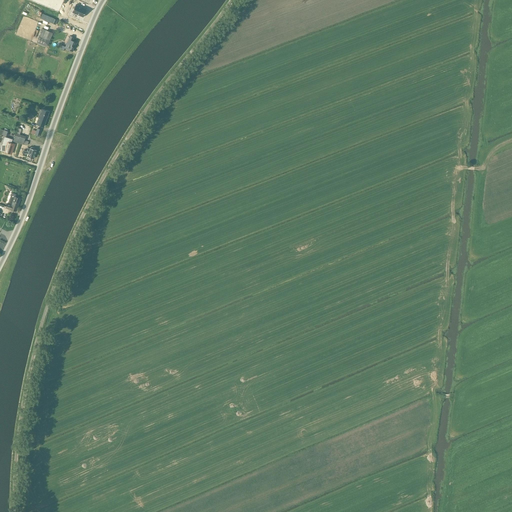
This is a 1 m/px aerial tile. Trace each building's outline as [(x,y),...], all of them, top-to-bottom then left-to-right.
[(76,5),(72,12),(83,17),(87,9),(76,5)] [(42,13),(40,18),(52,23),(54,18),(42,13)] [(47,47),(53,33),(46,30),(43,38),(39,37),(37,43),(47,47)] [(70,36),(65,48),(73,51),(77,43),(73,41),(74,38),(70,36)] [(42,109),(36,124),(44,127),(49,111),(42,109)] [(16,133),(13,141),(28,146),(29,142),(25,141),(26,136),(16,133)] [(5,137),(0,150),(11,154),(15,144),(11,143),(12,140),(5,137)] [(30,148),(28,148),(27,151),(24,150),(23,155),(28,156),(34,158),(37,150),(33,149),(34,148),(31,147),(30,148)] [(7,204),(5,207),(10,209),(10,208),(16,210),(19,198),(14,197),(13,200),(9,199),(7,204)]
